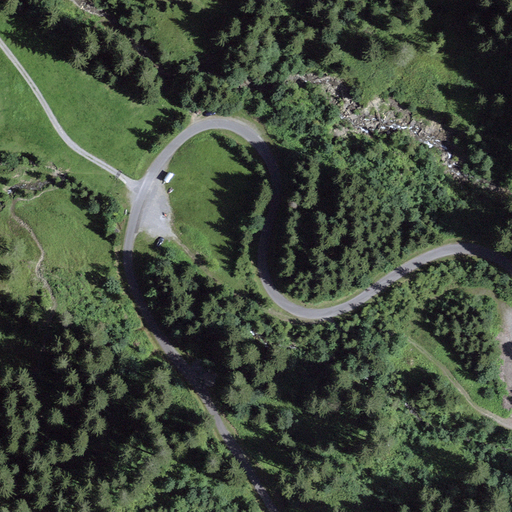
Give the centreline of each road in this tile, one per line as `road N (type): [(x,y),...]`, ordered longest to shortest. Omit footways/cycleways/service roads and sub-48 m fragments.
road 1 (tertiary): [(511,268),(477,249),(447,250),(340,310),(295,310),(276,298),(263,272),(277,192),(267,155),(222,123),(198,127),(167,152),(132,225),(132,281),(164,345),(273,511)]
road 2 (track): [(511,426),(321,314)]
road 3 (track): [(105,166),(60,132),(0,41)]
